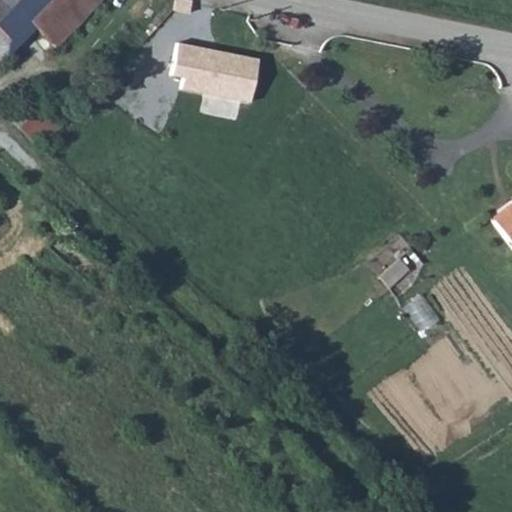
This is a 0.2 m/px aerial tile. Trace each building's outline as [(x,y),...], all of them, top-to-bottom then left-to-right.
[(0,0),(0,34),(5,41),(26,20),(31,25),(55,0),(0,0)] [(55,0),(31,25),(55,48),(100,0),(55,0)] [(190,1),(184,0),(173,0),(171,12),(187,14),(190,1)] [(256,59),(177,43),(171,74),(183,76),(181,91),(247,103),(256,59)] [(26,100),(8,118),(18,127),(35,110),(26,100)] [(511,200),(509,202),(511,205),(490,221),(511,250),(511,200)] [(378,277),(386,287),(405,269),(397,259),(378,277)]
